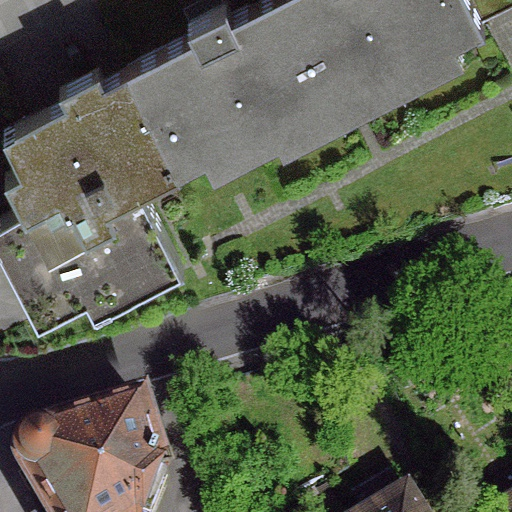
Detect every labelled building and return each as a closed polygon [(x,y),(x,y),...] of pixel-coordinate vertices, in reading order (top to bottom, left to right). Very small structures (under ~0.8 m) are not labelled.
[(190,32),(122,66),(172,165),(240,130),(248,146),(276,132),(273,125),(331,96),(281,0),(253,0),(227,14),(221,2),(185,20),(190,32)] [(281,0),(331,96),(477,20),(476,19),(478,18),(468,0),(281,0)] [(20,205),(0,214),(0,219),(47,310),(132,267),(140,282),(177,262),(137,183),(172,165),(122,66),(13,123),(30,158),(3,171),(20,205)] [(18,441),(11,460),(41,511),(138,511),(156,468),(137,405),(18,441)] [(410,511),(401,496),(374,511),(425,511),(421,505),(410,511)]
